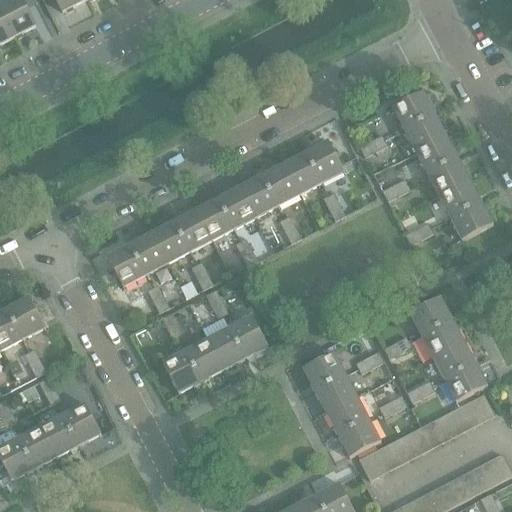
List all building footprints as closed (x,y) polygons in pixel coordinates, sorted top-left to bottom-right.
[(37,6),(33,0),(15,0),(0,8),(0,16),(12,41),(36,29),(26,11),(37,6)] [(40,0),(42,3),(47,0),(54,0),(62,15),(84,4),(81,0),(40,0)] [(0,16),(0,47),(12,41),(0,16)] [(404,134),(435,117),(424,95),(392,111),(404,134)] [(416,156),(447,139),(435,117),(404,134),(416,156)] [(372,144),(378,155),(388,149),(383,139),(372,144)] [(427,178),(458,162),(447,139),(416,156),(427,178)] [(306,156),(323,187),(345,176),(328,144),(306,156)] [(378,155),(372,144),(362,150),(367,160),(378,155)] [(323,187),(306,156),(284,168),(301,199),(323,187)] [(439,200),(470,184),(458,162),(427,178),(439,200)] [(301,199),(284,168),(262,179),(278,210),(301,199)] [(278,210),(262,179),(240,191),(256,222),(278,210)] [(395,189),(400,199),(411,193),(405,183),(395,189)] [(451,222),(482,206),(470,184),(439,200),(451,222)] [(400,199),(395,189),(385,194),(390,204),(400,199)] [(256,222),(240,191),(218,202),(234,233),(256,222)] [(330,213),(340,208),(335,197),(324,202),(330,213)] [(234,233),(218,202),(196,214),(212,245),(234,233)] [(482,206),(451,222),(462,244),(493,228),(482,206)] [(340,208),(330,213),(336,224),(346,218),(340,208)] [(212,245),(196,214),(173,225),(190,256),(212,245)] [(286,236),(296,231),(290,220),(280,225),(286,236)] [(190,256),(173,225),(151,237),(168,268),(190,256)] [(417,232),(422,243),(433,237),(427,226),(417,232)] [(296,231),(286,236),(292,247),(302,242),(296,231)] [(422,243),(417,232),(406,238),(412,248),(422,243)] [(168,268),(151,237),(129,248),(146,279),(168,268)] [(242,259),(253,254),(247,243),(237,248),(242,259)] [(146,279),(129,248),(107,260),(124,291),(146,279)] [(253,254),(242,259),(248,271),(258,265),(253,254)] [(198,282),(209,277),(203,266),(192,271),(198,282)] [(209,277),(198,282),(204,294),(215,288),(209,277)] [(155,306),(165,300),(159,290),(149,295),(155,306)] [(213,310),(223,305),(218,294),(207,299),(213,310)] [(165,300),(155,306),(161,317),(171,311),(165,300)] [(7,312),(24,343),(46,332),(29,301),(7,312)] [(422,339),(452,323),(441,301),(410,317),(422,339)] [(223,305),(213,310),(219,321),(229,316),(223,305)] [(24,343),(7,312),(0,315),(0,351),(2,355),(24,343)] [(174,317),(164,321),(170,333),(180,328),(174,317)] [(230,331),(246,362),(268,350),(252,319),(230,331)] [(434,361),(464,345),(452,323),(422,339),(434,361)] [(180,328),(170,333),(176,344),(186,338),(180,328)] [(207,343),(224,374),(246,362),(230,331),(207,343)] [(396,346),(401,356),(413,350),(407,340),(396,346)] [(185,354),(201,385),(224,374),(207,343),(185,354)] [(446,383),(476,367),(464,345),(434,361),(446,383)] [(401,356),(396,346),(385,352),(390,361),(401,356)] [(31,369),(41,364),(35,353),(25,359),(31,369)] [(201,385),(185,354),(163,366),(179,397),(201,385)] [(368,360),(373,370),(384,365),(379,355),(368,360)] [(315,395),(346,378),(334,356),(303,372),(315,395)] [(373,370),(368,360),(357,366),(362,376),(373,370)] [(41,364),(31,369),(37,380),(46,374),(41,364)] [(476,367),(446,383),(458,405),(487,390),(476,367)] [(346,378),(315,395),(326,417),(358,400),(346,378)] [(45,397),(55,392),(50,381),(40,386),(45,397)] [(420,390),(425,400),(436,394),(431,384),(420,390)] [(425,400),(420,390),(409,396),(414,405),(425,400)] [(55,392),(45,397),(51,408),(61,403),(55,392)] [(484,425),(495,420),(484,398),(473,404),(484,425)] [(392,405),(397,414),(408,409),(403,399),(392,405)] [(358,400),(326,417),(338,439),(369,423),(358,400)] [(0,417),(1,421),(12,415),(6,404),(0,407),(0,417)] [(474,430),(484,425),(473,404),(463,409),(474,430)] [(397,414),(392,405),(381,411),(387,420),(397,414)] [(63,418),(79,449),(101,438),(85,407),(63,418)] [(464,436),(474,430),(463,409),(453,415),(464,436)] [(12,415),(1,421),(7,431),(17,426),(12,415)] [(453,441),(464,436),(453,415),(442,420),(453,441)] [(40,430),(57,461),(79,449),(63,418),(40,430)] [(443,447),(453,441),(442,420),(432,425),(443,447)] [(369,423),(338,439),(350,461),(356,458),(374,449),(381,445),(369,423)] [(432,452),(443,447),(432,425),(421,431),(432,452)] [(18,442),(34,473),(57,461),(40,430),(18,442)] [(422,457),(432,452),(421,431),(411,436),(422,457)] [(411,463),(422,457),(411,436),(400,442),(411,463)] [(34,473),(18,442),(0,451),(0,461),(12,484),(34,473)] [(400,442),(390,447),(401,468),(411,463),(400,442)] [(390,447),(380,453),(391,474),(401,468),(390,447)] [(374,449),(356,458),(359,463),(369,458),(377,454),(374,449)] [(377,454),(369,458),(380,479),(391,474),(380,453),(377,454)] [(370,485),(380,479),(369,458),(359,463),(370,485)] [(491,464),(502,485),(511,479),(511,477),(502,458),(491,464)] [(480,469),(491,490),(502,485),(491,464),(480,469)] [(470,475),(481,496),(491,490),(480,469),(470,475)] [(460,480),(471,501),(481,496),(470,475),(460,480)] [(471,501),(460,480),(449,485),(461,507),(471,501)] [(450,511),(461,507),(449,485),(439,491),(450,511)] [(352,511),(339,487),(317,498),(324,511),(352,511)] [(437,511),(450,511),(439,491),(429,496),(437,511)] [(423,511),(437,511),(429,496),(418,502),(423,511)] [(486,511),(489,511),(498,508),(492,497),(482,502),(486,511)] [(296,511),(324,511),(317,498),(295,510),(296,511)] [(410,511),(423,511),(418,502),(408,507),(410,511)]
